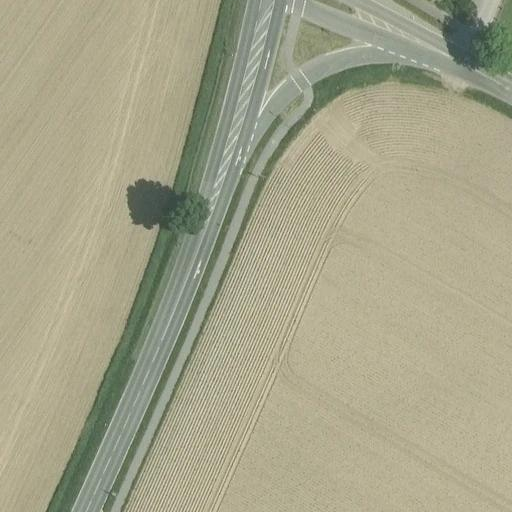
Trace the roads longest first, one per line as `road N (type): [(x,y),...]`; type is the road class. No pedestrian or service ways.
road 1 (secondary): [(87,511),(188,279),(226,161)]
road 2 (secondary): [(226,161),(298,81),(360,55),(435,47)]
road 3 (secondary): [(226,161),(267,0)]
